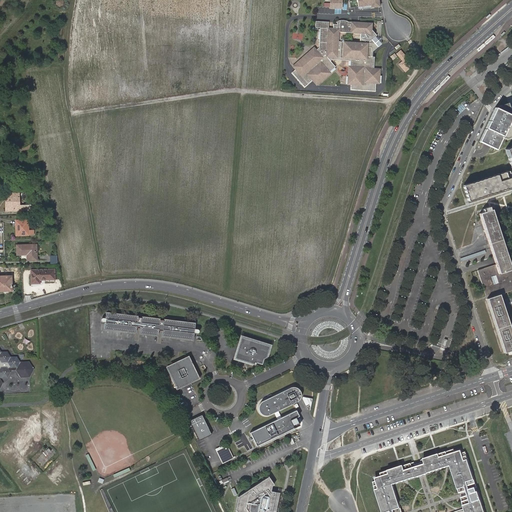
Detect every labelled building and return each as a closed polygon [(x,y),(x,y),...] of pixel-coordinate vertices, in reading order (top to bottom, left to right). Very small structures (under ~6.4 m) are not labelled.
[(341,0),(329,0),(330,9),(342,9),(341,0)] [(299,61),(300,63),(294,68),(295,70),(305,81),(309,77),(312,81),(317,86),(323,80),(322,79),(330,72),(335,67),(330,61),(332,59),(334,58),(350,58),(349,76),(348,76),(348,84),(350,85),(366,86),(366,83),(375,83),(379,83),(380,75),(378,75),(379,70),(374,70),(374,57),(371,57),(371,53),(378,47),(372,40),(376,35),(371,29),(371,23),(348,22),(346,21),(344,21),(343,20),(341,20),(337,22),(337,24),(333,24),(333,27),(333,29),(320,28),(319,48),(316,50),(315,49),(309,54),(308,53),(299,61)] [(404,54),(399,48),(396,51),(401,57),(404,54)] [(412,63),(406,56),(403,59),(399,62),(405,69),(412,63)] [(295,70),(292,73),(304,88),(312,81),(309,77),(305,81),(295,70)] [(322,79),(323,80),(331,73),(330,72),(322,79)] [(366,86),(350,85),(350,89),(375,91),(375,83),(366,83),(366,86)] [(511,116),(511,115),(496,108),(480,142),(496,150),(511,116)] [(511,187),(511,186),(511,146),(511,147),(509,148),(507,148),(505,149),(507,156),(508,157),(508,159),(509,161),(510,163),(511,165),(511,170),(511,171),(511,176),(511,177),(509,171),(506,171),(504,172),(502,173),(500,174),(498,174),(496,175),(494,175),(492,176),(490,177),(488,178),(486,178),(484,179),(481,179),(480,180),(477,181),(475,182),(473,182),(471,183),(470,183),(469,183),(463,185),(463,188),(464,189),(464,191),(465,193),(466,195),(467,197),(467,199),(468,201),(475,199),(476,198),(478,198),(480,197),(485,195),(487,195),(488,194),(491,194),(493,193),(495,192),(497,191),(499,191),(501,190),(503,190),(505,189),(507,188),(509,187),(511,187)] [(5,192),(5,196),(7,196),(8,205),(5,205),(6,210),(13,209),(13,205),(18,205),(18,204),(18,191),(5,192)] [(488,267),(477,270),(486,297),(504,354),(506,354),(506,356),(511,354),(511,353),(511,352),(511,351),(511,334),(501,301),(500,300),(499,295),(511,290),(511,269),(492,209),(490,210),(489,207),(482,209),(483,212),(479,213),(481,221),(495,264),(488,267)] [(17,224),(18,234),(33,233),(33,229),(27,229),(27,219),(15,220),(16,224),(17,224)] [(17,245),(17,254),(27,254),(27,259),(37,259),(36,244),(17,245)] [(462,262),(486,255),(485,252),(461,259),(461,261),(462,262)] [(34,274),(34,283),(40,283),(40,279),(55,279),(55,269),(31,269),(31,274),(34,274)] [(4,289),(11,289),(10,276),(0,276),(0,290),(4,290),(4,289)] [(193,328),(194,322),(162,318),(162,320),(159,319),(159,318),(141,316),(141,317),(137,317),(138,315),(105,311),(105,317),(104,322),(103,328),(135,332),(136,326),(140,326),(139,332),(157,334),(157,328),(161,329),(160,335),(192,339),(193,333),(193,328)] [(268,345),(257,342),(240,337),(234,358),(250,362),(253,363),(258,361),(257,359),(260,357),(261,359),(265,357),(268,345)] [(0,377),(0,378),(7,378),(10,372),(9,370),(15,370),(20,378),(29,377),(33,369),(28,361),(19,362),(16,356),(10,356),(7,351),(0,352),(0,351),(0,377)] [(190,365),(192,365),(187,355),(164,367),(176,389),(199,378),(194,369),(192,369),(190,365)] [(268,397),(262,400),(260,401),(259,403),(258,404),(258,406),(258,407),(259,409),(259,410),(260,412),(261,413),(262,414),(264,414),(266,415),(269,414),(296,400),(298,399),(299,398),(300,396),(300,395),(300,393),(299,391),(299,390),(297,387),(295,386),(293,386),(292,386),(290,386),(289,387),(271,395),(272,397),(268,399),(268,397)] [(188,419),(197,439),(210,433),(201,414),(188,419)] [(222,463),(234,457),(227,443),(215,448),(222,463)] [(438,455),(435,456),(435,457),(420,462),(417,463),(408,466),(407,465),(405,465),(401,467),(398,468),(382,473),(383,476),(376,478),(377,481),(374,482),(383,511),(482,511),(482,510),(485,509),(480,492),(479,492),(478,488),(479,488),(467,452),(464,453),(463,450),(457,452),(456,449),(438,455)] [(88,454),(85,455),(93,471),(96,470),(88,454)] [(113,475),(114,477),(130,470),(129,467),(113,475)] [(268,476),(238,496),(235,510),(236,511),(271,511),(276,491),(271,490),(272,485),(274,484),(268,476)]
